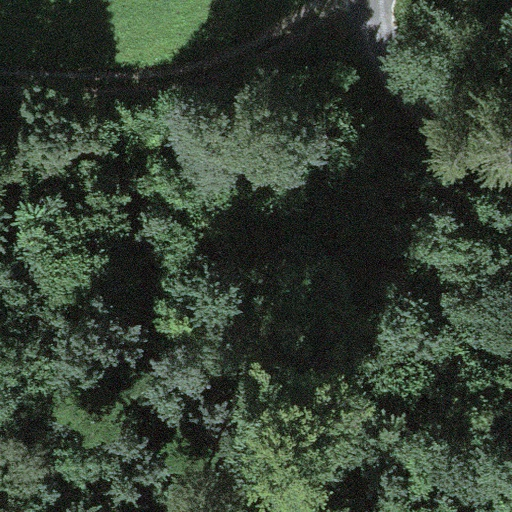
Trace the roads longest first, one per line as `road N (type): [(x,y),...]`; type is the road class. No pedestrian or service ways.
road 1 (track): [(334,0),(298,30),(203,63),(144,77),(0,80)]
road 2 (track): [(357,0),(371,47),(421,133),(511,195)]
